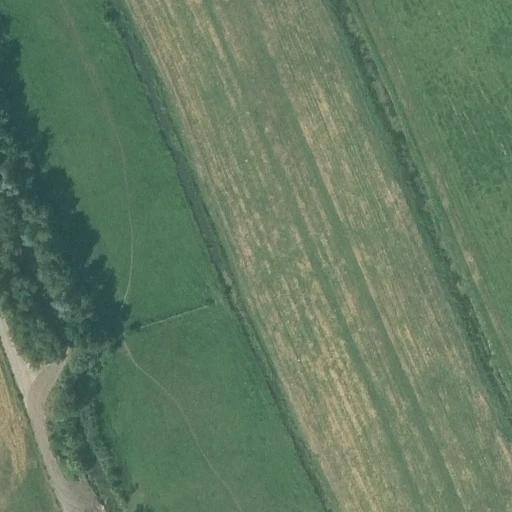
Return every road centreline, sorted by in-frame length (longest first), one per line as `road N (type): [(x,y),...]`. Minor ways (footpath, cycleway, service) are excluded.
road 1 (track): [(297,0),(511,466)]
road 2 (track): [(360,0),(511,347)]
road 3 (track): [(69,511),(0,318)]
